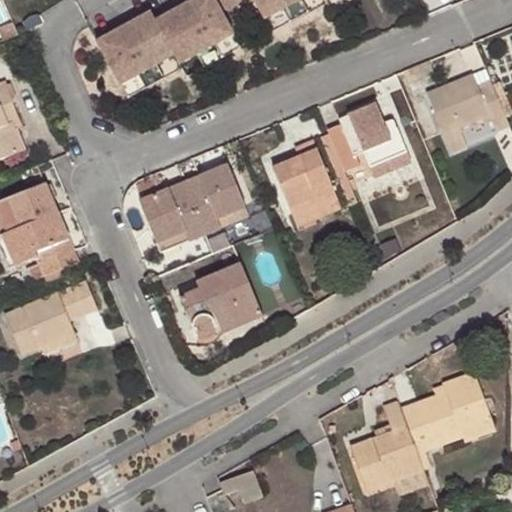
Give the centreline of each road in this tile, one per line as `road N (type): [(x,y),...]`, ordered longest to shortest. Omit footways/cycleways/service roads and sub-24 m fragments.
road 1 (residential): [(102,171),(498,0)]
road 2 (tertiary): [(511,242),(201,431)]
road 3 (residential): [(201,431),(94,207),(92,186),(102,171)]
road 4 (residential): [(123,0),(77,24),(65,40),(64,70),(102,171)]
road 5 (tertiary): [(201,431),(57,511)]
